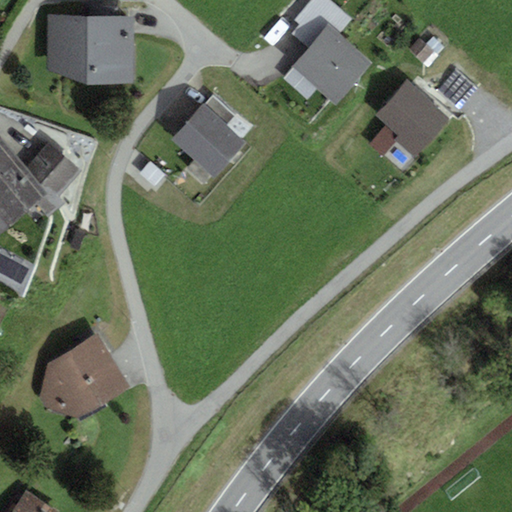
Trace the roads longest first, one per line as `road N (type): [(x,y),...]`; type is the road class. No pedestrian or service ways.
road 1 (residential): [(133,511),(163,432),(118,242),(115,180),(139,132),(189,77),(194,57),(180,34),(147,15)]
road 2 (primary): [(237,511),(351,371),(511,222)]
